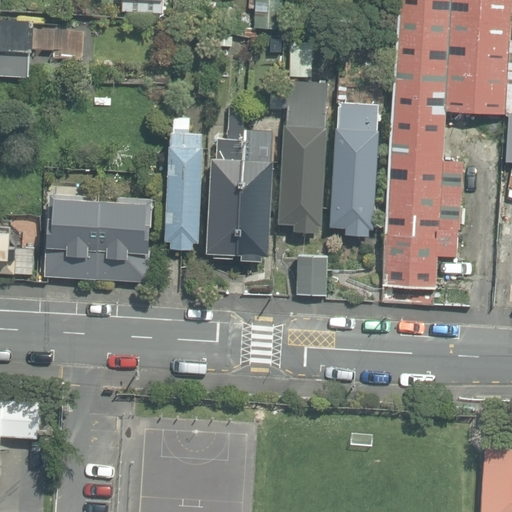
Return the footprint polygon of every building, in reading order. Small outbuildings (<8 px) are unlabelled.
[(123,0),(123,11),(163,12),(163,0),(123,0)] [(256,0),(255,27),(283,29),(283,0),(256,0)] [(501,114),(510,0),(400,0),(383,284),(437,287),(440,254),(445,160),(448,110),(501,114)] [(249,30),(249,7),(227,7),(227,30),(249,30)] [(0,74),(32,76),(34,18),(0,16),(0,74)] [(188,52),(189,34),(173,34),(172,51),(188,52)] [(232,45),(233,35),(218,35),(218,45),(232,45)] [(290,75),(313,76),(315,40),(291,39),(290,75)] [(296,230),(319,231),(319,224),(323,224),(330,82),(285,80),(284,105),(289,105),(288,123),(285,123),(280,222),(296,222),(296,230)] [(347,233),(370,234),(371,227),(375,228),(380,128),(378,128),(379,103),(341,101),(340,126),(337,126),(332,225),(348,226),(347,233)] [(234,252),(239,252),(247,108),(231,107),(228,156),(214,155),(209,250),(217,251),(217,254),(234,255),(234,252)] [(247,108),(239,252),(243,252),(243,257),(264,258),(264,253),(270,253),(276,159),(262,158),(265,109),(247,108)] [(173,245),(195,246),(195,239),(202,239),(206,144),(204,144),(204,132),(190,131),(190,117),(176,117),(174,143),(172,143),(168,238),(173,238),(173,245)] [(445,160),(440,254),(457,255),(458,228),(461,229),(464,160),(445,160)] [(44,274),(97,277),(103,197),(86,196),(86,193),(52,191),(51,207),(54,207),(54,214),(50,214),(49,238),(46,238),(44,274)] [(103,197),(97,277),(149,280),(154,196),(121,194),(121,198),(103,197)] [(0,270),(35,272),(36,247),(12,245),(13,229),(0,228),(0,270)] [(298,295),(330,297),(332,258),(301,256),(298,295)] [(0,479),(0,480),(3,434),(40,436),(42,399),(0,396),(0,479)] [(483,511),(511,511),(511,445),(487,444),(483,511)]
